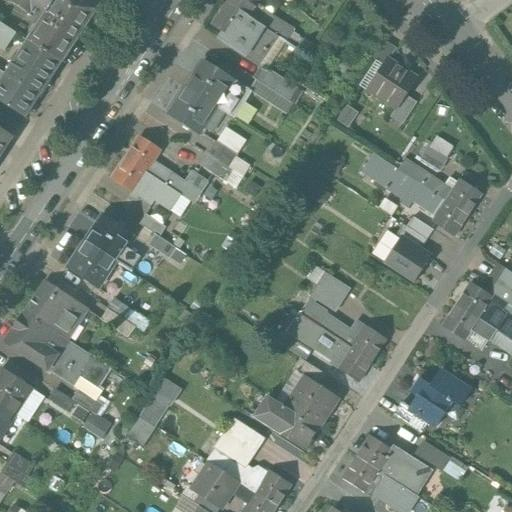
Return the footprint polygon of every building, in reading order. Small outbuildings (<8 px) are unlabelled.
[(11,0),(10,2),(30,15),(36,6),(46,13),(55,0),(11,0)] [(55,0),(46,13),(28,42),(61,64),(94,13),(95,11),(94,9),(80,0),(55,0)] [(259,0),(229,0),(226,5),(248,18),(254,8),(259,0)] [(248,18),(226,5),(212,26),(234,40),(241,29),(248,18)] [(295,30),(264,10),(262,13),(254,8),(248,18),(266,30),(286,43),(292,34),(295,30)] [(266,30),(248,18),(241,29),(259,41),(266,30)] [(16,34),(0,24),(0,50),(4,53),(16,34)] [(302,40),(292,34),(286,43),(296,49),(302,40)] [(61,64),(28,42),(5,75),(39,97),(61,64)] [(384,42),(372,62),(383,69),(387,62),(389,63),(397,51),(384,42)] [(244,88),(203,62),(186,89),(216,108),(217,107),(227,114),(244,88)] [(383,69),(368,92),(397,111),(417,82),(389,63),(387,62),(383,69)] [(296,89),(265,68),(256,81),(257,82),(288,102),(293,105),(301,94),(295,91),(296,89)] [(39,97),(5,75),(0,83),(0,102),(25,119),(39,97)] [(288,102),(257,82),(250,92),(282,112),(288,102)] [(216,108),(186,89),(168,115),(199,135),(204,127),(212,132),(225,113),(223,112),(216,108)] [(0,157),(13,137),(0,129),(0,157)] [(161,151),(141,138),(126,159),(147,173),(154,163),(161,151)] [(237,155),(218,142),(209,156),(243,177),(249,167),(235,158),(237,155)] [(243,177),(209,156),(202,167),(235,189),(243,177)] [(126,159),(113,180),(133,194),(141,183),(147,173),(126,159)] [(172,175),(154,163),(147,173),(165,185),(172,175)] [(421,171),(411,164),(404,174),(414,181),(421,171)] [(165,185),(147,173),(141,183),(159,195),(165,185)] [(453,192),(435,180),(428,190),(446,203),(453,192)] [(481,195),(461,181),(453,192),(446,203),(467,216),(481,195)] [(446,203),(428,190),(421,200),(440,212),(446,203)] [(440,212),(433,224),(453,237),(467,216),(446,203),(440,212)] [(134,235),(104,215),(86,243),(116,262),(131,272),(141,258),(125,248),(134,235)] [(167,228),(148,215),(140,226),(156,236),(160,239),(167,228)] [(433,231),(413,218),(407,228),(427,241),(433,231)] [(407,228),(403,226),(397,235),(401,239),(420,251),(427,241),(407,228)] [(160,239),(156,236),(151,245),(170,258),(170,257),(184,266),(190,259),(175,249),(160,239)] [(420,251),(401,239),(384,265),(413,284),(430,258),(420,251)] [(86,243),(68,269),(98,289),(116,262),(86,243)] [(511,275),(502,268),(494,281),(511,293),(511,275)] [(87,311),(45,283),(26,313),(67,340),(87,311)] [(511,320),(501,314),(506,305),(490,294),(489,297),(470,284),(456,306),(477,320),(495,332),(511,342),(511,320)] [(151,324),(115,300),(108,310),(128,323),(128,322),(145,333),(151,324)] [(477,320),(456,306),(442,327),(464,341),(471,329),(477,320)] [(128,323),(108,310),(101,321),(128,339),(135,328),(128,323)] [(67,340),(26,313),(6,343),(76,389),(83,377),(100,389),(112,370),(67,340)] [(332,335),(309,319),(302,329),(344,357),(351,347),(332,335)] [(495,332),(477,320),(471,329),(489,341),(495,332)] [(358,337),(339,325),(332,335),(351,347),(358,337)] [(358,337),(351,347),(372,361),(386,340),(365,326),(358,337)] [(511,344),(509,342),(503,351),(511,356),(511,344)] [(372,361),(351,347),(344,357),(337,368),(358,382),(372,361)] [(325,375),(301,360),(294,372),(305,379),(318,387),(325,375)] [(32,389),(2,370),(0,372),(0,406),(15,416),(32,389)] [(431,386),(421,379),(412,393),(417,397),(410,408),(402,403),(394,416),(420,434),(428,422),(436,427),(446,412),(442,410),(448,400),(449,401),(450,400),(460,406),(470,390),(441,371),(431,386)] [(169,376),(133,436),(150,447),(187,386),(169,376)] [(318,387),(305,379),(286,409),(318,430),(337,400),(318,387)] [(75,403),(55,390),(49,400),(68,413),(75,403)] [(286,409),(268,397),(255,418),(305,450),(318,430),(286,409)] [(15,416),(0,406),(0,444),(8,450),(26,423),(22,421),(15,416)] [(254,434),(234,421),(227,433),(247,445),(254,434)] [(432,471),(401,451),(399,455),(371,437),(357,458),(417,497),(432,471)] [(451,460),(423,442),(415,455),(442,473),(451,460)] [(268,475),(260,469),(256,475),(216,450),(208,462),(210,463),(278,507),(292,485),(271,471),(268,475)] [(33,467),(14,454),(8,464),(27,476),(33,467)] [(417,497),(357,458),(343,480),(372,499),(375,495),(400,511),(411,511),(420,499),(417,497)] [(274,511),(278,507),(210,463),(193,489),(201,495),(222,509),(223,509),(234,492),(250,503),(244,511),(274,511)] [(8,464),(7,464),(1,474),(30,493),(37,483),(27,476),(8,464)] [(220,511),(222,509),(201,495),(195,504),(199,507),(206,511),(220,511)]
